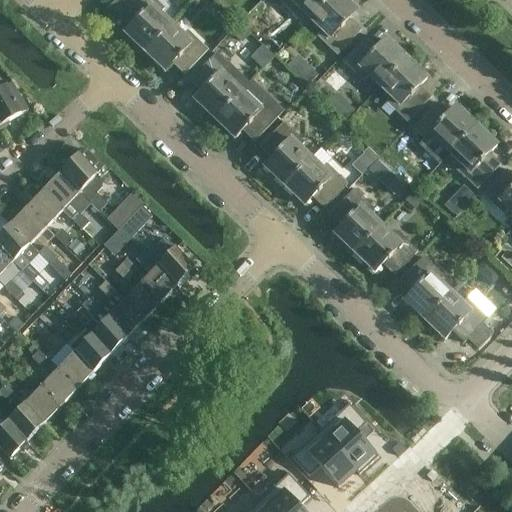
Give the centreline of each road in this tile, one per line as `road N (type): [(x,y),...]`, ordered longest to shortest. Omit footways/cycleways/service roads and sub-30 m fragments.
road 1 (residential): [(19,511),(278,243)]
road 2 (residential): [(464,400),(438,390),(278,243)]
road 3 (residential): [(278,243),(114,80)]
road 4 (residential): [(511,110),(395,0)]
road 5 (residential): [(0,183),(114,80)]
